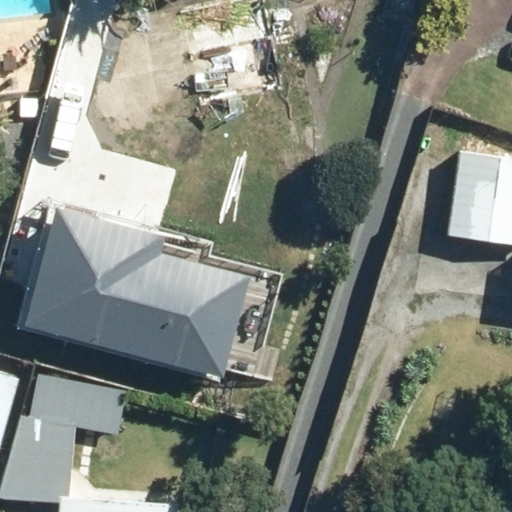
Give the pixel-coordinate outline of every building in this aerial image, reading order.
[(322,227),(279,28),(179,50),(198,138),(178,142),(202,253),(322,227)] [(511,158),(459,151),(447,234),(511,243),(511,158)] [(229,379),(258,277),(170,252),(174,235),(63,203),(29,322),(229,379)] [(0,441),(18,379),(0,373),(0,441)] [(30,415),(25,415),(1,495),(57,501),(55,511),(173,511),(175,505),(69,495),(75,426),(116,435),(126,391),(37,375),(30,415)]
